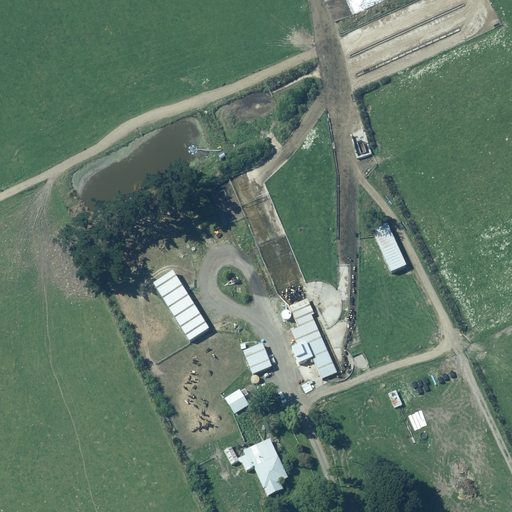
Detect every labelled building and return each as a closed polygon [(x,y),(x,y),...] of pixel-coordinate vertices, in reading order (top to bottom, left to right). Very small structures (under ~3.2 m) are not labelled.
[(405,265),(386,223),(370,230),(389,272),(405,265)] [(208,330),(172,269),(152,282),(187,342),(208,330)] [(336,372),(306,298),(289,305),(298,327),(290,331),(296,346),(291,348),(297,362),(311,356),(320,379),(336,372)] [(270,366),(261,344),(242,352),(251,374),(270,366)] [(240,389),(224,398),(233,414),(249,405),(240,389)] [(267,496),(282,488),(279,482),(288,478),(270,439),(242,452),(244,455),(240,457),(246,471),(254,467),(267,496)] [(231,446),(224,450),(231,464),(239,461),(231,446)]
